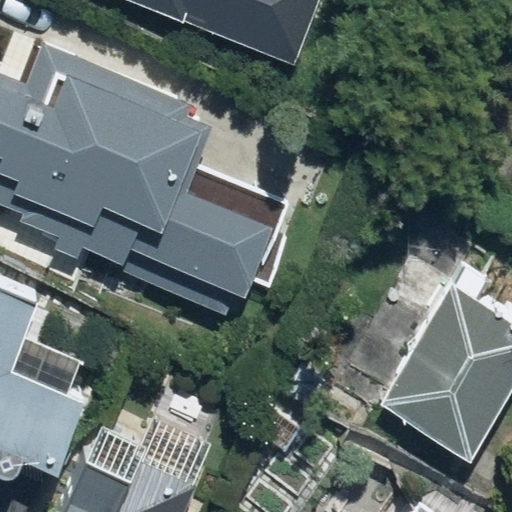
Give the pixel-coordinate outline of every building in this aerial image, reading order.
[(154,0),(293,54),(314,0),(154,0)] [(34,72),(0,59),(0,137),(11,141),(0,170),(98,205),(104,191),(167,213),(156,245),(250,279),(276,208),(190,177),(214,110),(189,101),(194,86),(48,33),(34,72)] [(472,442),(511,373),(511,288),(455,256),(378,388),(472,442)] [(0,454),(20,461),(24,449),(53,459),(70,465),(76,450),(81,437),(84,427),(99,385),(82,379),(95,345),(31,322),(45,285),(0,268),(0,454)] [(197,511),(212,473),(141,448),(133,470),(76,450),(70,465),(53,459),(33,511),(197,511)] [(460,511),(424,488),(407,511),(400,511),(334,467),(304,511),(460,511)]
